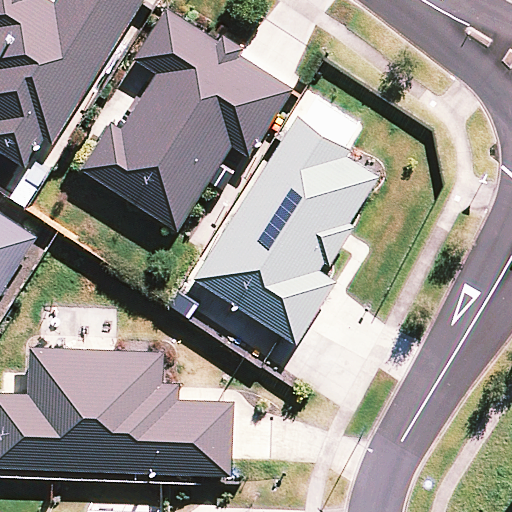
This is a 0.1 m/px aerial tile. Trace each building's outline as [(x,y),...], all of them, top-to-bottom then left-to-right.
[(57,136),(142,0),(0,0),(0,140),(28,158),(46,130),(57,136)] [(83,160),(181,222),(235,137),(252,148),(296,79),(243,46),(247,39),(225,25),(221,32),(170,0),(169,0),(137,50),(160,64),(124,120),(113,113),(83,160)] [(354,141),(301,107),(197,269),(299,334),(339,272),(322,261),(326,254),(332,258),(358,218),(351,214),(381,167),(350,148),(354,141)] [(0,291),(40,227),(0,202),(0,291)] [(0,384),(0,458),(233,466),(235,393),(225,393),(181,391),(181,374),(165,374),(166,341),(34,337),(32,386),(0,384)]
